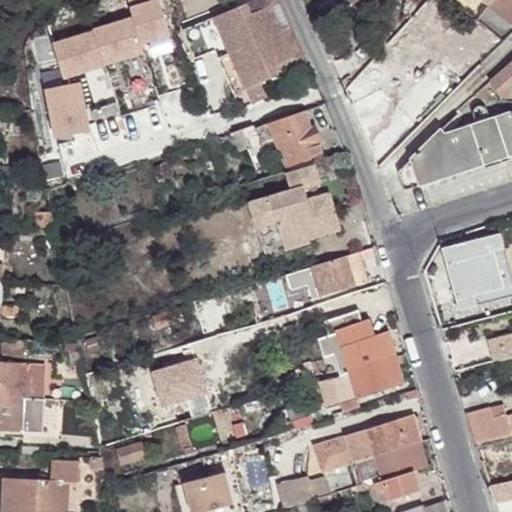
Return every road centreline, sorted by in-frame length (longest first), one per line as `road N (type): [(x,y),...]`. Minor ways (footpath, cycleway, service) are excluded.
road 1 (residential): [(403,253),(293,0)]
road 2 (unclassified): [(481,511),(403,253)]
road 3 (unclassified): [(403,253),(425,226),(511,197)]
